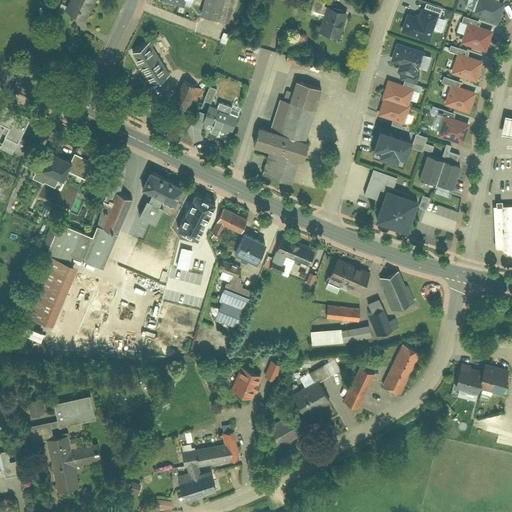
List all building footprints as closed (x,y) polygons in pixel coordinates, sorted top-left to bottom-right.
[(71,0),(68,11),(89,20),(96,0),(71,0)] [(203,0),(200,12),(228,19),(232,0),(203,0)] [(311,0),(309,9),(323,13),(318,30),(338,36),(346,10),(325,4),(326,0),(311,0)] [(474,0),(471,11),(497,20),(504,1),(501,0),(474,0)] [(406,11),(400,30),(429,39),(437,15),(439,16),(442,6),(424,1),(422,6),(420,5),(417,14),(406,11)] [(467,20),(478,23),(479,19),(463,13),(461,20),(466,22),(467,20)] [(478,23),(467,20),(466,22),(460,41),(485,48),(491,28),(478,23)] [(158,36),(127,52),(147,89),(170,77),(161,59),(168,55),(158,36)] [(179,40),(174,45),(187,59),(193,53),(179,40)] [(423,49),(396,41),(390,59),(398,61),(396,69),(401,71),(399,77),(403,78),(415,82),(420,67),(418,66),(423,49)] [(456,50),(466,54),(468,49),(449,43),(447,48),(456,51),(456,50)] [(466,54),(456,50),(456,51),(450,71),(476,79),(482,58),(466,54)] [(205,89),(209,78),(193,72),(190,79),(180,74),(167,103),(189,112),(200,87),(205,89)] [(450,81),(458,84),(460,79),(442,74),(440,80),(449,82),(450,81)] [(381,95),(383,95),(407,103),(413,87),(413,86),(402,82),(386,77),(381,95)] [(403,78),(402,82),(413,86),(413,87),(419,89),(420,84),(415,82),(403,78)] [(298,160),(302,161),(305,151),(308,141),(305,140),(321,88),(296,80),(289,101),(280,98),(274,116),(270,129),(260,126),(257,136),(253,146),(269,151),(262,173),(291,182),(298,160)] [(458,84),(450,81),(449,82),(443,102),(468,110),(475,89),(458,84)] [(216,87),(210,84),(204,99),(211,101),(216,87)] [(383,95),(377,113),(395,119),(404,121),(409,104),(407,103),(383,95)] [(30,115),(0,100),(0,119),(11,125),(6,135),(18,140),(30,115)] [(220,127),(231,131),(238,113),(230,110),(232,104),(219,100),(218,105),(210,102),(207,111),(203,120),(213,123),(211,130),(218,133),(220,127)] [(443,112),(452,115),(454,110),(437,105),(435,112),(442,114),(443,112)] [(201,126),(203,120),(207,111),(199,108),(193,123),(201,126)] [(452,115),(443,112),(442,114),(436,133),(461,141),(468,120),(452,115)] [(511,113),(504,112),(499,132),(511,134),(511,113)] [(409,123),(404,121),(395,119),(394,124),(408,128),(409,123)] [(410,135),(378,125),(369,151),(401,162),(410,135)] [(426,135),(415,131),(410,145),(421,149),(422,146),(430,149),(432,143),(424,141),(426,135)] [(18,140),(6,135),(1,145),(13,151),(18,140)] [(450,143),(445,141),(441,153),(457,158),(459,152),(448,148),(450,143)] [(69,165),(72,158),(51,149),(46,161),(37,157),(28,176),(42,182),(49,166),(65,173),(67,169),(69,165)] [(75,151),(72,158),(69,165),(67,169),(85,177),(93,159),(75,151)] [(425,151),(417,178),(451,188),(460,162),(425,151)] [(379,187),(383,188),(384,185),(392,187),(396,175),(372,166),(363,192),(375,196),(379,187)] [(126,172),(113,169),(104,191),(116,196),(105,225),(98,222),(94,235),(62,223),(51,252),(74,261),(76,256),(105,267),(132,199),(120,192),(126,172)] [(180,189),(154,176),(148,189),(158,194),(154,201),(151,201),(143,217),(157,224),(165,208),(161,207),(165,197),(173,201),(180,189)] [(383,188),(372,218),(409,231),(418,205),(421,197),(392,187),(384,185),(383,188)] [(196,193),(188,209),(205,217),(200,226),(207,230),(220,205),(196,193)] [(422,193),(421,197),(418,205),(425,207),(429,196),(422,193)] [(492,214),(494,245),(511,254),(511,202),(492,204),(492,214)] [(226,211),(220,224),(241,234),(247,221),(226,211)] [(180,229),(173,227),(169,251),(176,252),(180,229)] [(317,249),(286,236),(272,269),(287,275),(294,259),(310,266),(317,249)] [(190,237),(185,258),(195,260),(199,239),(190,237)] [(248,237),(240,253),(258,262),(266,246),(248,237)] [(54,324),(78,265),(48,253),(24,312),(54,324)] [(244,267),(222,257),(215,273),(221,275),(220,279),(228,283),(221,301),(226,303),(216,326),(229,331),(232,323),(238,326),(253,290),(247,288),(242,286),(245,279),(240,277),(244,267)] [(370,275),(334,262),(328,278),(363,292),(370,275)] [(399,272),(380,279),(391,310),(410,303),(399,272)] [(79,281),(66,339),(90,344),(97,313),(103,315),(109,288),(79,281)] [(374,314),(369,316),(378,335),(394,328),(381,299),(370,304),(374,314)] [(359,310),(329,307),(328,317),(358,321),(359,310)] [(368,326),(313,332),(314,346),(343,341),(369,335),(368,326)] [(196,339),(195,343),(196,347),(197,350),(200,352),(203,354),(207,354),(210,353),(213,352),(216,349),(217,345),(217,342),(216,338),(214,335),(211,333),(207,332),(204,333),(200,334),(198,336),(196,339)] [(401,343),(383,384),(402,392),(420,352),(401,343)] [(333,401),(321,381),(342,368),(336,357),(301,378),(307,387),(292,396),(304,418),(333,401)] [(511,369),(485,361),(483,368),(462,362),(455,387),(478,393),(480,387),(505,394),(511,370),(511,369)] [(360,365),(343,402),(360,410),(376,372),(360,365)] [(244,366),(233,388),(253,398),(264,376),(244,366)] [(26,424),(30,442),(54,436),(52,427),(60,425),(60,426),(97,418),(92,394),(55,402),(58,418),(50,419),(26,424)] [(27,399),(30,416),(43,413),(40,396),(27,399)] [(268,428),(280,447),(301,435),(289,415),(268,428)] [(182,450),(185,468),(188,467),(190,479),(181,481),(187,501),(221,490),(215,471),(205,474),(203,465),(239,459),(237,448),(238,448),(233,430),(223,432),(226,442),(182,450)] [(81,487),(76,465),(101,459),(97,442),(73,447),(70,434),(48,439),(59,492),(81,487)] [(18,460),(9,462),(7,450),(0,452),(0,475),(7,474),(7,475),(21,472),(18,460)] [(128,487),(139,491),(142,481),(131,477),(128,487)] [(160,498),(159,506),(174,508),(174,500),(160,498)]
